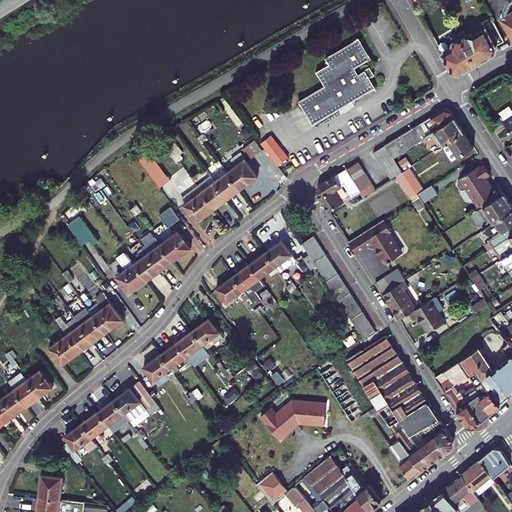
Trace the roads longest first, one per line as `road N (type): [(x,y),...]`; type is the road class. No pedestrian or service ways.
road 1 (residential): [(301,185),(223,242),(148,333),(44,420),(0,485)]
road 2 (residential): [(470,451),(301,185)]
road 3 (residential): [(301,185),(451,90)]
